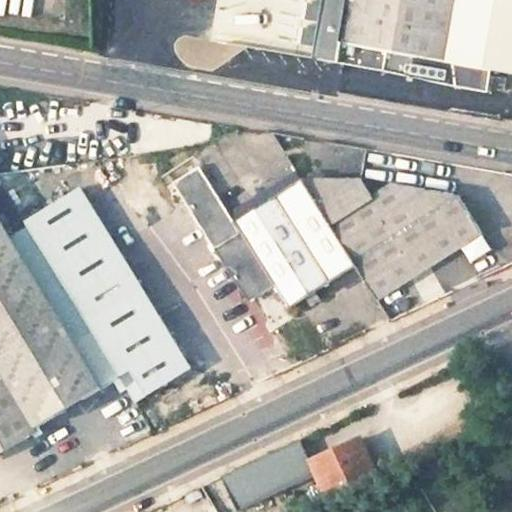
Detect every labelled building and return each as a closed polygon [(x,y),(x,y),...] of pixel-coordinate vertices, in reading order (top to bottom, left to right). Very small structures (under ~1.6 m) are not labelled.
[(511,0),(223,0),(215,42),(385,71),(388,51),(454,62),(456,84),(489,90),(492,69),(511,72),(511,0)] [(209,239),(215,246),(250,302),(275,286),(240,230),(239,231),(198,168),(173,184),(208,240),(209,239)] [(276,195),(330,282),(357,264),(302,178),(276,195)] [(363,179),(302,178),(357,264),(379,298),(482,232),(459,195),(394,182),(373,196),(363,179)] [(136,403),(192,367),(81,186),(26,219),(123,375),(121,377),(136,403)] [(289,307),(330,282),(276,195),(234,221),(240,230),(275,286),(289,307)] [(0,371),(33,428),(102,386),(24,257),(0,217),(0,371)] [(102,386),(116,378),(37,248),(24,257),(102,386)] [(33,428),(0,371),(0,449),(34,430),(33,428)] [(360,438),(311,460),(329,501),(378,478),(360,438)]
